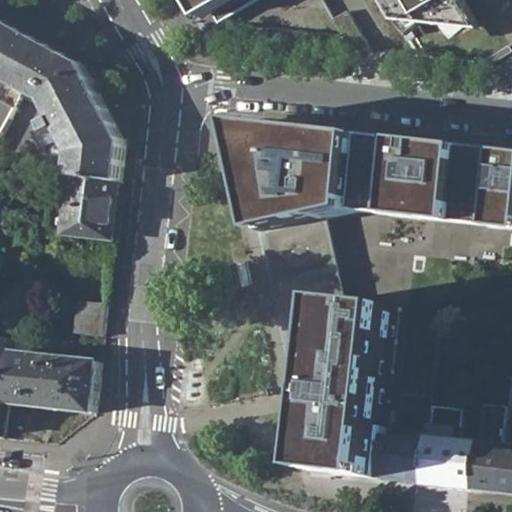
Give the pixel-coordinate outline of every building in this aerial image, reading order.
[(193,0),(203,17),(215,11),(221,22),(259,0),(193,0)] [(511,0),(387,0),(400,21),(484,31),(465,0),(511,0)] [(352,48),(374,51),(351,11),(335,20),(345,36),(352,48)] [(0,75),(22,87),(45,43),(22,31),(0,19),(0,75)] [(82,62),(45,43),(22,87),(26,89),(46,100),(56,118),(33,131),(33,132),(35,131),(40,139),(50,142),(55,140),(56,142),(57,141),(56,139),(65,134),(75,151),(74,166),(73,176),(123,181),(124,172),(127,145),(104,102),(96,88),(82,62)] [(0,129),(22,87),(0,75),(0,129)] [(0,138),(26,89),(22,87),(0,129),(0,138)] [(336,472),(431,482),(435,437),(392,432),(404,305),(351,300),(332,216),(360,210),(511,225),(511,148),(242,121),(266,231),(281,227),(336,472)] [(35,131),(33,132),(43,149),(56,142),(55,140),(50,142),(40,139),(35,131)] [(118,229),(123,181),(73,176),(68,233),(117,238),(118,229)] [(281,227),(266,231),(320,470),(336,472),(281,227)] [(78,331),(107,335),(111,301),(81,298),(78,331)] [(1,362),(18,364),(19,352),(22,338),(5,335),(1,362)] [(104,361),(19,352),(18,364),(12,402),(55,406),(99,411),(104,361)] [(510,403),(511,403),(511,372),(489,371),(488,401),(510,403)] [(488,401),(485,438),(508,441),(510,403),(488,401)] [(431,482),(482,487),(485,438),(435,434),(435,437),(431,482)] [(511,441),(508,441),(485,438),(482,487),(511,489),(511,441)]
